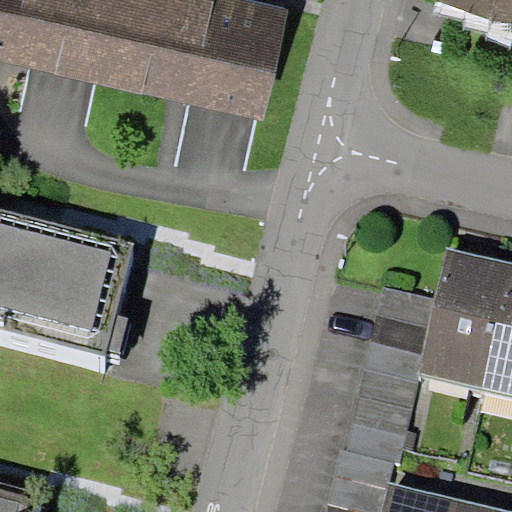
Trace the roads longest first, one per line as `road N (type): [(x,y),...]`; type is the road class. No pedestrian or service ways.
road 1 (residential): [(238,511),(327,154)]
road 2 (residential): [(511,195),(327,154)]
road 3 (residential): [(327,154),(366,0)]
